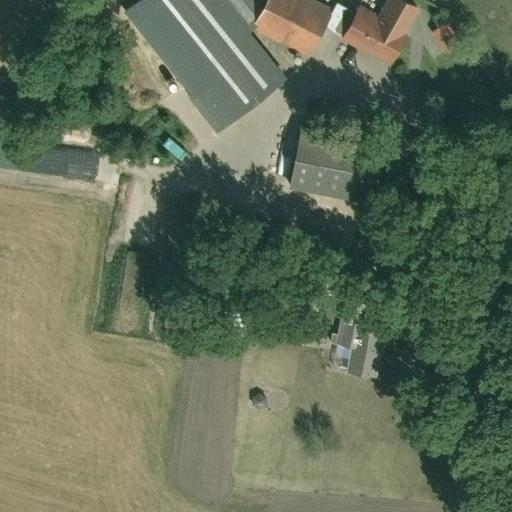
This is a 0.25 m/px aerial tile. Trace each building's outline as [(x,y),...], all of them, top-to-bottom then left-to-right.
[(216,130),(266,90),(194,0),(139,0),(136,3),(203,88),(191,98),(216,130)] [(344,36),(360,44),(361,41),(371,46),(391,57),(403,35),(405,32),(403,31),(417,5),(408,0),(387,0),(379,15),(360,5),(357,11),(341,3),(338,10),(334,8),(317,0),(265,0),(260,10),(261,10),(259,13),(252,26),(308,54),(325,21),(345,32),(344,36)] [(369,200),(380,143),(300,128),(289,185),(369,200)] [(418,191),(428,138),(395,131),(385,185),(418,191)] [(311,281),(301,309),(315,314),(325,286),(311,281)] [(347,367),(376,372),(384,330),(365,327),(370,301),(347,296),(340,332),(333,330),(331,340),(340,341),(340,340),(352,342),(347,367)]
